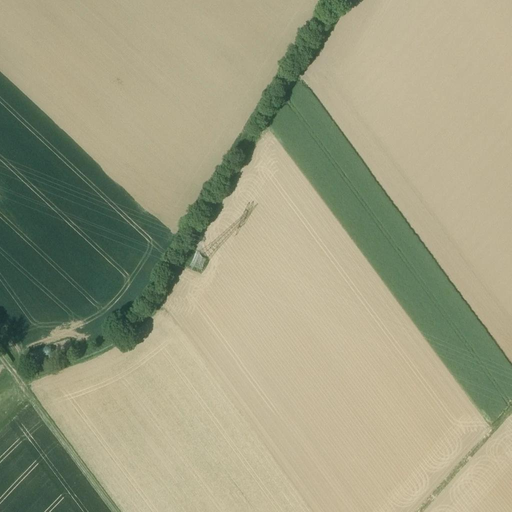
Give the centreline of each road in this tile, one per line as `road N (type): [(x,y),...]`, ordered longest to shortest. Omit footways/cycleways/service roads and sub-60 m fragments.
road 1 (track): [(22,382),(89,361),(144,328),(353,0)]
road 2 (track): [(0,352),(115,511)]
road 3 (track): [(429,511),(511,419)]
